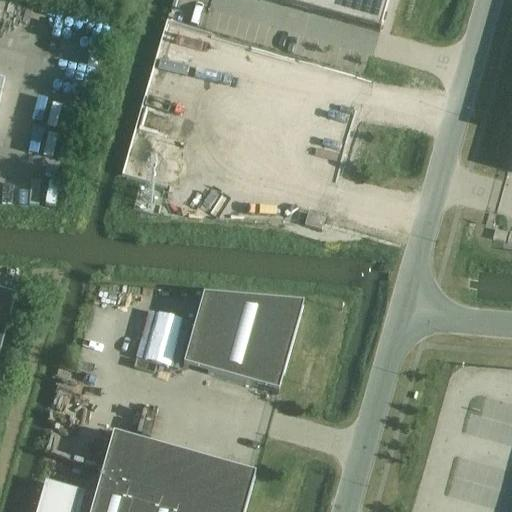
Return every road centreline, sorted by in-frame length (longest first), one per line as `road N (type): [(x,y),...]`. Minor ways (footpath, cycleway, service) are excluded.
road 1 (unclassified): [(488,0),(399,318)]
road 2 (unclassified): [(399,318),(345,511)]
